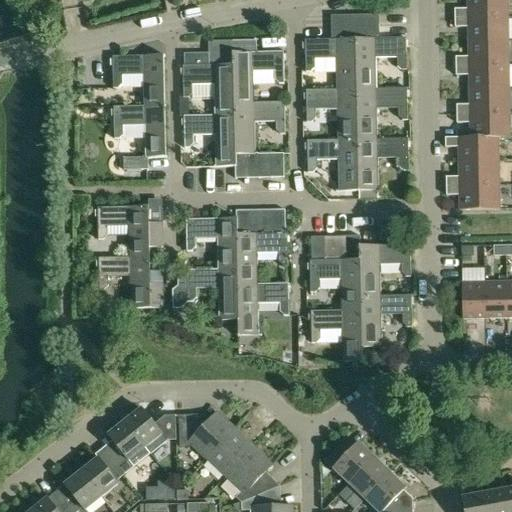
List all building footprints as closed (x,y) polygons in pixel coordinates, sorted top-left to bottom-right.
[(454,9),(455,19),(507,18),(507,0),(467,0),(467,9),(454,9)] [(379,15),(355,16),(355,28),(379,27),(379,15)] [(355,16),(330,16),(331,28),(355,28),(355,16)] [(468,27),(468,43),(508,42),(507,18),(455,19),(455,28),(468,27)] [(405,38),(379,39),(379,27),(355,28),(356,90),(376,90),(375,58),(397,57),(397,66),(401,70),(406,70),(405,38)] [(337,90),(336,90),(336,91),(356,90),(355,28),(331,28),(331,40),(305,41),(306,72),(310,72),(314,68),(314,59),(336,59),(337,90)] [(256,53),(256,42),(256,41),(232,42),(234,104),(254,104),(253,103),(253,72),(275,71),(275,80),(279,84),(284,84),(283,52),(256,53)] [(208,42),(209,54),(209,66),(183,66),(183,98),(188,98),(192,94),(192,85),(214,85),(215,116),(215,117),(234,116),(234,104),(232,42),(208,42)] [(455,58),(456,67),(508,66),(508,42),(468,43),(468,57),(455,58)] [(145,107),(145,108),(165,107),(164,56),(113,57),(114,89),(118,89),(122,85),(122,76),(144,76),(145,107)] [(469,75),(469,90),(509,90),(508,66),(456,67),(456,76),(469,75)] [(406,89),(376,90),(356,90),(357,141),(377,140),(376,108),(398,108),(399,117),(402,120),(407,120),(406,89)] [(338,141),(337,141),(357,141),(356,90),(336,91),(336,90),(306,91),(307,123),(312,122),(315,119),(315,110),(337,109),(338,141)] [(456,105),(457,115),(509,114),(509,90),(469,90),(469,105),(456,105)] [(284,103),(253,103),(254,104),(234,104),(234,116),(235,154),(247,154),(255,154),(254,122),(276,122),(276,131),(280,134),(285,134),(284,103)] [(148,170),(148,158),(166,158),(165,107),(145,108),(145,107),(114,108),(115,139),(119,139),(123,135),(123,127),(145,126),(146,158),(124,158),(124,170),(148,170)] [(445,138),(445,139),(510,138),(509,114),(457,115),(457,124),(470,124),(470,138),(445,138)] [(216,168),(235,167),(235,154),(234,116),(215,117),(215,116),(184,117),(185,149),(189,148),(193,145),(193,136),(215,135),(216,168)] [(458,148),(459,162),(498,162),(498,138),(510,138),(445,139),(445,148),(458,148)] [(359,191),(373,191),(378,191),(377,159),(399,158),(400,167),(403,171),(408,171),(407,139),(377,140),(357,141),(359,191)] [(339,192),(356,191),(359,191),(357,141),(337,141),(307,141),(308,173),(313,173),(316,169),(316,160),(338,159),(339,192)] [(235,179),(248,179),(247,154),(235,154),(235,167),(235,179)] [(259,154),(255,154),(247,154),(248,179),(260,178),(259,154)] [(271,154),(259,154),(260,178),(272,178),(271,154)] [(283,154),(271,154),(272,178),(284,178),(283,154)] [(446,178),(446,187),(499,186),(498,162),(459,162),(459,177),(446,178)] [(460,211),(499,211),(499,186),(446,187),(446,196),(459,196),(460,211)] [(373,191),(359,191),(359,201),(378,200),(378,191),(373,191)] [(163,224),(149,224),(149,207),(98,208),(99,240),(103,239),(107,236),(107,228),(129,227),(130,258),(129,258),(130,259),(150,258),(149,248),(163,248),(163,224)] [(285,234),(285,210),(273,211),(273,234),(285,234)] [(236,211),(236,219),(237,235),(249,235),(249,211),(236,211)] [(261,211),(249,211),(249,235),(261,234),(261,211)] [(273,211),(261,211),(261,234),(273,234),(273,211)] [(218,270),(218,271),(237,270),(237,235),(236,219),(186,220),(187,252),(191,252),(195,248),(195,239),(217,239),(218,270)] [(261,234),(249,235),(237,235),(237,270),(238,286),(257,286),(257,285),(257,253),(279,253),(279,262),(283,266),(287,266),(286,234),(285,234),(273,234),(261,234)] [(311,236),(311,261),(324,261),(323,236),(311,236)] [(335,236),(323,236),(324,261),(336,261),(335,236)] [(347,236),(335,236),(336,261),(348,261),(347,236)] [(360,236),(347,236),(348,261),(360,260),(360,246),(360,236)] [(410,245),(360,246),(360,260),(361,298),(380,297),(380,265),(402,265),(402,274),(406,277),(410,277),(410,245)] [(505,246),(493,246),(494,256),(506,256),(505,246)] [(474,257),(473,247),(460,247),(461,257),(474,257)] [(99,259),(99,261),(100,290),(104,290),(108,286),(108,278),(130,277),(131,309),(163,309),(163,285),(150,285),(150,258),(130,259),(129,258),(99,259)] [(341,311),(341,312),(361,311),(361,298),(360,260),(348,261),(336,261),(324,261),(311,261),(310,261),(310,293),(315,293),(319,289),(319,280),(341,280),(341,311)] [(182,309),(188,302),(193,302),(196,298),(196,289),(218,289),(219,321),(238,321),(238,337),(238,321),(239,321),(238,286),(237,270),(218,271),(218,270),(187,271),(187,277),(177,278),(177,286),(172,291),(173,309),(182,309)] [(506,283),(485,284),(486,320),(507,319),(506,283)] [(288,284),(257,285),(257,286),(238,286),(239,321),(238,321),(238,337),(258,336),(258,304),(280,303),(280,312),(284,316),(288,316),(288,284)] [(485,284),(462,284),(463,320),(486,320),(485,284)] [(411,296),(380,297),(361,298),(361,311),(362,348),(381,348),(381,315),(403,315),(403,324),(407,328),(411,328),(411,296)] [(362,362),(362,348),(361,311),(341,312),(341,311),(311,311),(311,343),(316,343),(320,340),(320,330),(342,330),(343,362),(362,362)] [(165,418),(175,418),(175,416),(165,416),(154,425),(142,409),(125,423),(145,449),(162,435),(165,432),(165,418)] [(199,415),(175,416),(175,418),(179,418),(179,447),(194,447),(208,460),(236,431),(217,413),(206,424),(199,415)] [(134,468),(129,462),(145,449),(125,423),(108,436),(128,461),(120,468),(125,475),(134,468)] [(208,460),(226,477),(254,448),(236,431),(208,460)] [(326,461),(334,468),(333,469),(349,485),(374,459),(358,444),(357,445),(348,438),(326,461)] [(162,461),(178,452),(173,443),(157,453),(162,461)] [(235,498),(240,502),(241,503),(252,499),(267,492),(281,487),(266,473),(272,466),(254,448),(226,477),(241,492),(235,498)] [(99,459),(82,473),(102,498),(119,485),(116,482),(125,475),(120,468),(111,475),(99,459)] [(349,485),(365,500),(390,474),(374,459),(349,485)] [(85,511),(102,498),(82,473),(65,486),(77,502),(69,509),(71,511),(77,511),(82,509),(85,511)] [(412,511),(412,499),(404,491),(406,489),(390,474),(365,500),(377,511),(412,511)] [(188,491),(177,492),(177,501),(189,501),(188,491)] [(508,511),(505,491),(483,495),(486,511),(508,511)] [(464,511),(486,511),(483,495),(462,499),(464,511)] [(252,511),(291,511),(292,507),(252,507),(252,499),(241,503),(241,511),(252,511)] [(71,511),(69,509),(64,511),(56,511),(48,500),(32,511),(71,511)]
